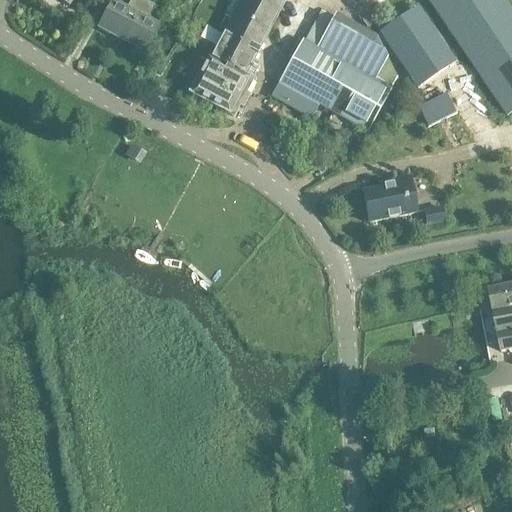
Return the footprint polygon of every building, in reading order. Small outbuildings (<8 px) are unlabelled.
[(112,3),(99,29),(143,53),(157,27),(146,21),(153,9),(136,0),(131,0),(126,11),(112,3)] [(188,94),(233,119),(253,82),(244,78),(285,3),(283,2),(283,0),(242,0),(222,38),(206,30),(200,41),(217,49),(211,59),(208,58),(188,94)] [(511,112),(511,16),(501,0),(427,0),(506,117),(511,112)] [(419,11),(381,36),(417,89),(455,64),(419,11)] [(303,45),(390,93),(395,81),(375,45),(319,14),(303,45)] [(390,93),(303,45),(301,44),(279,85),(367,133),(390,93)] [(457,118),(447,96),(419,108),(429,131),(457,118)] [(392,188),(361,194),(368,225),(415,216),(407,179),(391,183),(392,188)] [(423,214),(426,229),(443,225),(440,210),(423,214)] [(500,355),(511,352),(511,288),(488,293),(500,355)] [(434,431),(425,432),(425,440),(435,440),(434,431)]
